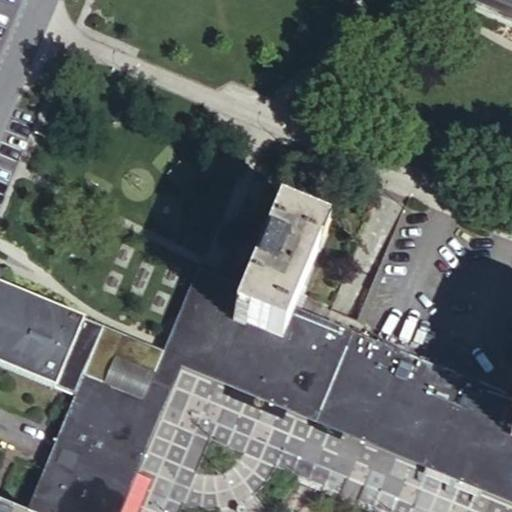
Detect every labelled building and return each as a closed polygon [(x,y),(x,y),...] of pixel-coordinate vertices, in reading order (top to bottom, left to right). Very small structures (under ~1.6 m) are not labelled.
[(511,0),(450,0),(448,7),(511,33),(511,0)] [(511,482),(511,396),(297,307),(329,229),(277,208),(245,285),(216,273),(187,347),(502,478),(511,482)] [(168,347),(163,358),(185,368),(511,503),(511,482),(502,478),(187,347),(216,273),(202,267),(171,340),(168,347)] [(83,384),(104,334),(0,290),(0,379),(72,410),(83,384)] [(102,392),(123,341),(104,334),(83,384),(102,392)] [(185,368),(163,358),(123,341),(102,392),(146,411),(103,511),(122,511),(135,482),(185,368)] [(103,511),(146,411),(102,392),(83,384),(72,410),(28,511),(103,511)]
